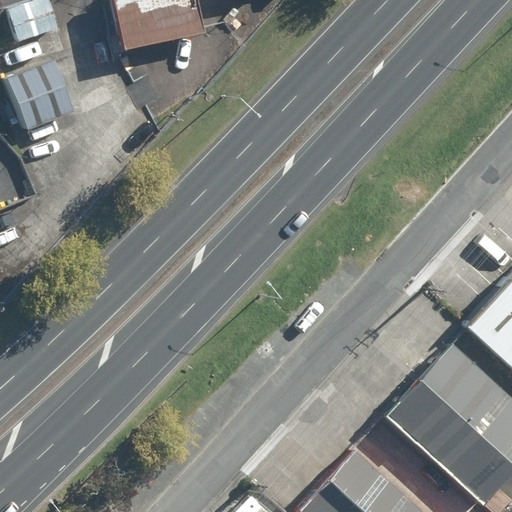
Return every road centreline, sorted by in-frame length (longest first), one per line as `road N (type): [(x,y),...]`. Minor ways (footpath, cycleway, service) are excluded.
road 1 (primary): [(477,0),(113,388),(0,494)]
road 2 (primary): [(0,385),(387,0)]
road 3 (residential): [(176,511),(511,147)]
